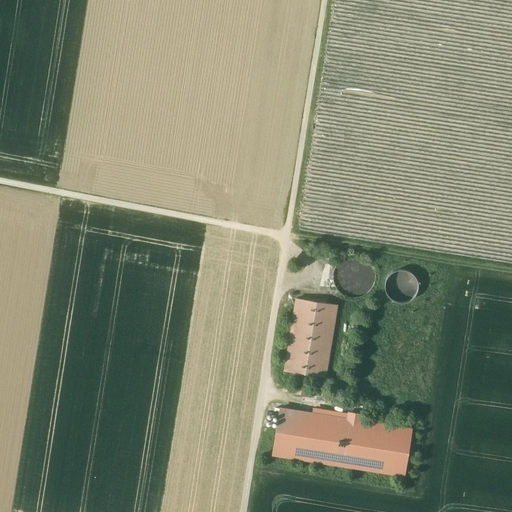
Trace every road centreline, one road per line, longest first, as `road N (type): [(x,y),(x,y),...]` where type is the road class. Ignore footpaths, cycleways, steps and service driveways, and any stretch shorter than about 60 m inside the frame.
road 1 (track): [(511,270),(0,180)]
road 2 (track): [(323,0),(243,511)]
